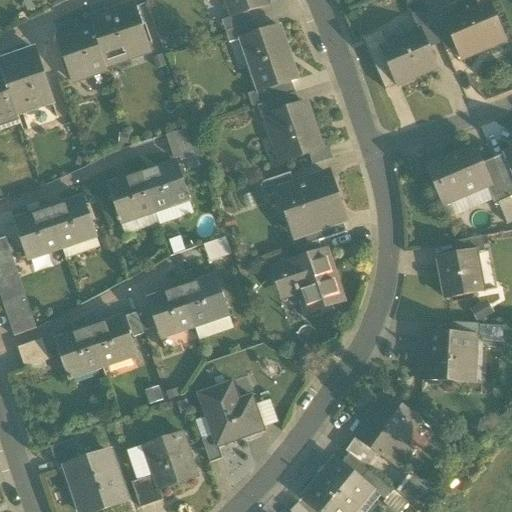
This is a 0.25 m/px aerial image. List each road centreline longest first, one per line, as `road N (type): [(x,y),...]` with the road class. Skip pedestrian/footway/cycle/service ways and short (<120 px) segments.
road 1 (residential): [(231,511),(288,454),(363,343),(389,241),(375,152)]
road 2 (unknown): [(0,350),(168,262)]
road 3 (residential): [(375,152),(311,0)]
road 4 (residential): [(375,152),(511,102)]
